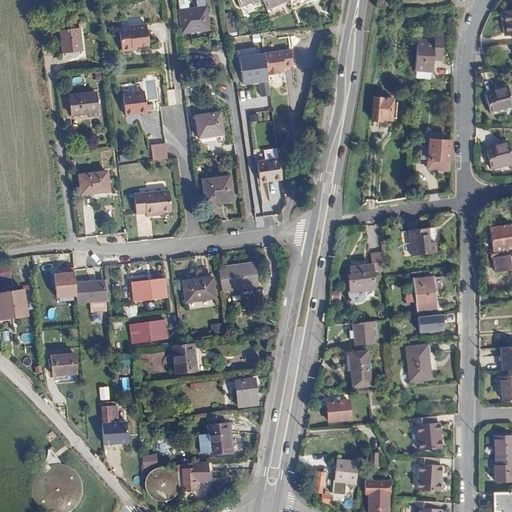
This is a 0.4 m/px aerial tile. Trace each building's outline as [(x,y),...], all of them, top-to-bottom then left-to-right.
[(264,0),(268,8),(288,0),(264,0)] [(511,9),(503,11),(504,36),(511,35),(511,9)] [(193,14),(196,34),(185,35),(185,37),(211,34),(208,12),(193,14)] [(182,16),(185,35),(196,34),(193,14),(182,16)] [(120,30),(122,51),(133,50),(132,48),(150,46),(148,25),(130,27),(130,29),(120,30)] [(80,28),(61,30),(64,55),(83,52),(80,28)] [(416,40),(414,70),(432,72),(434,55),(441,55),(443,35),(434,35),(434,41),(416,40)] [(291,49),(264,53),(267,75),(277,74),(277,71),(281,71),(284,70),(284,67),(293,66),(291,49)] [(381,53),(379,72),(384,72),(386,59),(391,59),(391,53),(381,53)] [(503,88),(504,111),(511,108),(511,100),(508,86),(503,88)] [(487,94),(491,114),(504,111),(503,88),(493,90),(494,92),(487,94)] [(165,90),(167,105),(180,104),(179,89),(165,90)] [(122,94),(125,116),(146,114),(144,91),(122,94)] [(70,95),(72,115),(97,113),(95,92),(70,95)] [(374,97),(372,120),(381,121),(381,119),(391,120),(391,118),(396,118),(397,103),(393,103),(393,99),(374,97)] [(197,116),(200,138),(224,135),(221,113),(197,116)] [(420,145),(419,159),(448,161),(450,141),(429,139),(429,146),(420,145)] [(486,148),(491,168),(511,162),(511,158),(508,141),(492,145),(492,147),(486,148)] [(156,161),(170,159),(168,144),(154,146),(156,161)] [(272,160),(272,150),(259,150),(259,161),(272,160)] [(258,165),(261,182),(273,181),(274,183),(282,182),(279,162),(258,165)] [(79,175),(81,195),(109,192),(107,172),(79,175)] [(205,179),(208,204),(235,200),(231,175),(205,179)] [(133,194),(135,213),(147,213),(147,216),(156,215),(156,212),(162,211),(171,211),(169,189),(133,194)] [(511,225),(489,229),(493,250),(494,250),(495,257),(511,253),(511,225)] [(407,232),(410,257),(435,254),(434,244),(429,245),(427,230),(407,232)] [(493,259),(496,274),(511,271),(511,253),(495,257),(495,258),(493,259)] [(370,255),(372,265),(372,271),(384,270),(382,254),(370,255)] [(220,268),(223,292),(259,288),(256,264),(234,267),(234,271),(228,272),(228,267),(220,268)] [(349,275),(350,292),(375,289),(372,271),(372,265),(351,268),(351,275),(349,275)] [(414,278),(417,309),(437,307),(434,276),(414,278)] [(184,281),(186,302),(200,300),(200,298),(216,296),(214,277),(184,281)] [(100,281),(75,283),(77,305),(90,304),(91,314),(102,313),(107,313),(106,302),(105,281),(100,281)] [(133,284),(135,301),(168,298),(166,281),(133,284)] [(0,294),(0,317),(19,315),(17,292),(0,294)] [(403,304),(411,303),(410,294),(403,294),(403,304)] [(414,316),(415,333),(442,333),(441,316),(414,316)] [(141,329),(143,341),(169,338),(167,318),(159,319),(160,327),(153,328),(146,329),(141,329)] [(352,323),(354,345),(364,345),(362,322),(352,323)] [(211,334),(220,333),(219,324),(211,325),(211,334)] [(174,327),(176,343),(182,343),(180,326),(174,327)] [(3,342),(10,340),(8,331),(1,332),(3,342)] [(173,345),(176,372),(198,369),(194,342),(182,344),(173,345)] [(405,347),(406,365),(426,363),(426,362),(428,362),(426,344),(405,347)] [(511,348),(498,350),(500,371),(511,370),(511,348)] [(349,353),(351,371),(369,369),(367,351),(349,353)] [(51,356),(53,376),(76,373),(74,353),(51,356)] [(406,365),(408,381),(428,379),(426,363),(406,365)] [(351,371),(353,387),(370,385),(369,369),(351,371)] [(511,377),(500,378),(501,401),(511,400),(511,377)] [(233,382),(237,406),(256,404),(253,379),(233,382)] [(108,387),(98,387),(98,400),(108,400),(108,387)] [(328,414),(329,422),(350,419),(348,400),(327,402),(328,414)] [(116,402),(102,403),(103,424),(102,424),(104,445),(129,443),(127,422),(118,423),(116,402)] [(416,425),(419,450),(441,448),(439,422),(436,423),(435,416),(411,418),(412,425),(416,425)] [(218,424),(221,450),(232,449),(229,423),(218,424)] [(208,425),(211,454),(232,451),(232,449),(221,450),(218,424),(208,425)] [(494,435),(494,458),(495,458),(511,458),(511,457),(511,435),(494,435)] [(29,491),(30,497),(33,502),(36,507),(41,511),(43,511),(68,511),(70,511),(75,508),(78,503),(81,497),(82,492),(82,485),(81,480),(78,474),(74,470),(69,466),(64,463),(58,462),(58,461),(58,459),(49,449),(48,450),(48,452),(47,455),(46,459),(44,462),(42,460),(38,464),(41,467),(37,470),(34,473),(32,477),(30,482),(29,486),(29,491)] [(418,464),(416,489),(439,490),(441,465),(438,465),(438,459),(415,457),(414,463),(418,464)] [(494,465),(494,480),(511,480),(511,458),(495,458),(495,465),(494,465)] [(184,470),(185,477),(195,476),(197,477),(198,477),(199,483),(207,482),(205,461),(192,463),(193,469),(184,470)] [(336,462),(335,483),(356,484),(357,463),(336,462)] [(147,476),(146,478),(145,481),(145,484),(145,487),(146,489),(147,492),(149,494),(150,496),(152,497),(154,499),(156,500),(158,500),(159,501),(161,501),(163,501),(166,500),(168,500),(170,499),(173,497),(174,496),(176,494),(177,492),(178,490),(179,487),(179,485),(178,478),(177,475),(176,473),(174,472),(172,470),(171,469),(169,468),(167,467),(165,467),(163,467),(156,468),(154,469),(152,470),(150,472),(148,474),(147,476)] [(185,477),(186,491),(197,490),(197,483),(199,483),(198,477),(197,477),(195,476),(185,477)] [(316,476),(315,486),(315,491),(322,492),(323,487),(324,487),(326,477),(316,476)] [(366,481),(365,494),(368,495),(389,496),(389,483),(366,481)] [(511,511),(511,492),(493,492),(492,511),(511,511)] [(368,495),(368,511),(388,511),(389,496),(368,495)] [(321,496),(321,503),(328,504),(329,497),(321,496)] [(159,501),(160,509),(169,509),(168,500),(166,500),(163,501),(161,501),(159,501)] [(418,508),(417,511),(440,511),(441,509),(438,509),(438,502),(415,500),(414,507),(418,508)]
